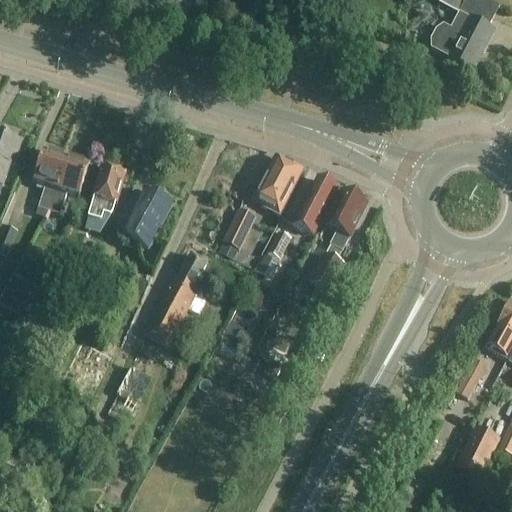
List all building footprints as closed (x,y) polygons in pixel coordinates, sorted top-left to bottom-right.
[(440,0),(438,4),(457,14),(461,5),(451,0),(440,0)] [(466,0),(464,5),(493,20),(499,9),(481,0),(466,0)] [(431,51),(447,59),(447,60),(472,73),(493,33),(488,31),(493,20),(464,5),(458,16),(449,32),(442,28),(435,32),(430,42),(431,51)] [(0,189),(2,190),(10,167),(13,168),(19,150),(15,149),(17,145),(0,139),(0,189)] [(38,211),(48,214),(67,162),(42,154),(32,186),(44,190),(38,211)] [(88,168),(67,162),(48,214),(60,218),(66,197),(78,201),(88,168)] [(259,184),(254,195),(266,201),(261,210),(278,219),(301,174),(284,165),(283,166),(275,162),(262,186),(259,184)] [(95,237),(99,223),(100,223),(102,216),(109,218),(111,215),(114,206),(123,176),(102,170),(93,199),(87,219),(88,219),(83,233),(95,237)] [(316,181),(292,228),(311,238),(336,192),(316,181)] [(147,251),(170,209),(157,201),(156,197),(151,194),(147,195),(144,194),(121,236),(147,251)] [(337,234),(330,247),(342,253),(366,207),(342,195),(324,228),(337,234)] [(238,214),(222,246),(238,254),(254,222),(238,214)] [(2,230),(0,235),(0,259),(0,260),(6,262),(16,235),(2,230)] [(276,235),(266,255),(279,262),(289,242),(276,235)] [(85,244),(72,268),(84,275),(98,251),(85,244)] [(269,282),(278,265),(263,257),(254,275),(269,282)] [(324,257),(310,284),(329,295),(344,268),(324,257)] [(141,336),(166,350),(198,292),(193,289),(206,266),(190,258),(177,281),(172,279),(141,336)] [(75,308),(75,309),(107,326),(113,316),(112,316),(125,293),(93,275),(75,308)] [(485,350),(508,362),(511,355),(511,302),(495,332),(485,350)] [(473,364),(455,395),(467,402),(485,370),(473,364)] [(263,376),(274,382),(280,373),(268,366),(263,376)] [(117,399),(107,418),(125,428),(135,409),(117,399)] [(23,400),(18,411),(34,418),(39,408),(23,400)] [(510,458),(511,458),(511,431),(508,429),(498,452),(510,458)] [(480,482),(486,468),(487,469),(500,443),(488,437),(474,430),(455,469),(471,478),(480,482)] [(4,466),(15,471),(19,462),(8,457),(4,466)]
